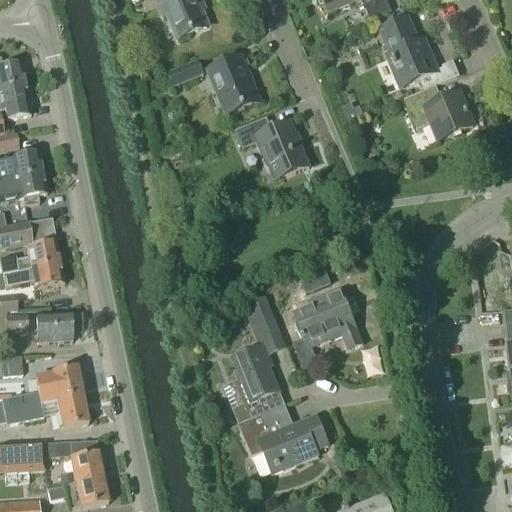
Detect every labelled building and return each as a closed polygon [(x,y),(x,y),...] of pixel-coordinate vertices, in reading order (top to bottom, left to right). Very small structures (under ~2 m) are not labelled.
[(201,4),(198,0),(153,0),(162,20),(168,18),(178,42),(207,30),(196,5),(201,4)] [(381,0),(319,0),(327,18),(369,0),(371,0),(373,4),(381,0)] [(384,0),(381,0),(373,4),(380,20),(391,15),(384,0)] [(424,45),(418,48),(408,23),(380,35),(390,59),(386,60),(400,93),(437,77),(424,45)] [(240,61),(207,76),(226,120),(259,106),(240,61)] [(197,65),(167,77),(173,91),(202,79),(197,65)] [(0,93),(25,89),(22,69),(1,73),(0,66),(0,93)] [(29,108),(25,89),(0,93),(0,113),(4,113),(6,124),(30,120),(28,108),(29,108)] [(458,98),(442,105),(434,108),(428,93),(403,104),(416,135),(430,129),(437,146),(472,131),(458,98)] [(352,107),(342,112),(348,126),(363,120),(371,116),(368,109),(360,113),(359,111),(354,113),(352,107)] [(275,186),(308,172),(289,127),(271,134),(266,122),(235,136),(242,154),(258,148),(275,186)] [(2,140),(0,140),(0,156),(18,153),(15,138),(2,140)] [(0,186),(43,178),(39,158),(0,165),(0,186)] [(35,200),(47,198),(43,178),(0,186),(0,207),(22,203),(24,211),(37,208),(35,200)] [(0,254),(30,249),(26,228),(5,232),(0,233),(0,254)] [(59,267),(56,248),(26,254),(27,262),(15,264),(15,262),(0,264),(0,271),(1,278),(59,267)] [(32,287),(33,294),(64,288),(59,267),(1,278),(4,292),(32,287)] [(325,277),(301,287),(306,299),(330,289),(325,277)] [(348,354),(362,348),(340,293),(309,306),(312,315),(295,321),(304,344),(293,348),(304,374),(317,369),(311,353),(343,341),(348,354)] [(0,301),(0,317),(18,316),(16,300),(0,301)] [(252,314),(265,344),(282,336),(270,307),(252,314)] [(70,318),(35,320),(37,348),(71,347),(70,318)] [(6,338),(28,337),(27,319),(6,320),(6,334),(6,338)] [(240,401),(246,398),(250,408),(256,406),(261,419),(261,420),(285,411),(261,350),(232,362),(240,384),(234,386),(240,401)] [(22,380),(21,367),(21,361),(0,362),(0,381),(12,381),(22,380)] [(38,396),(1,403),(1,406),(18,406),(20,415),(41,410),(56,407),(82,401),(79,386),(83,385),(81,374),(76,375),(76,373),(50,379),(36,382),(38,396)] [(82,401),(56,407),(58,418),(61,434),(87,429),(82,401)] [(18,406),(1,406),(6,427),(6,430),(44,422),(43,422),(41,410),(20,415),(18,406)] [(316,420),(304,425),(292,430),(285,411),(261,420),(261,419),(238,428),(243,441),(244,441),(251,460),(262,456),(271,478),(317,459),(315,454),(327,449),(316,420)] [(45,476),(44,463),(70,461),(69,447),(1,451),(2,460),(0,459),(0,477),(3,477),(3,478),(45,476)] [(59,480),(62,492),(103,484),(97,459),(69,465),(71,477),(59,480)] [(51,503),(65,500),(67,511),(90,511),(108,508),(103,484),(62,492),(49,495),(51,503)] [(390,511),(385,498),(349,511),(390,511)]
